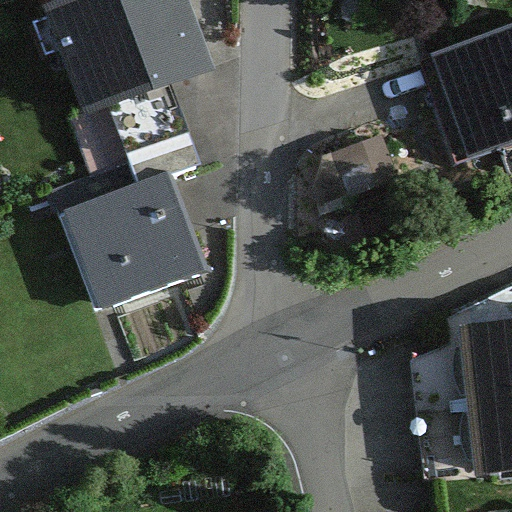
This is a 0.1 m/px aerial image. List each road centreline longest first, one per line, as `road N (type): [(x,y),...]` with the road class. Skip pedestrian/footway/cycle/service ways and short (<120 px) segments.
road 1 (residential): [(284,353),(266,266),(273,0)]
road 2 (residential): [(0,489),(284,353)]
road 3 (residential): [(284,353),(511,240)]
road 4 (residential): [(330,511),(284,353)]
